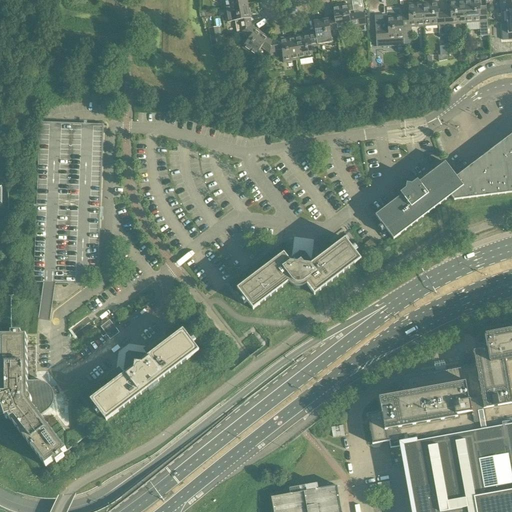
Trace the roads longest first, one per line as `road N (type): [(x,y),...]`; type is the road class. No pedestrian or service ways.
road 1 (motorway): [(409,293),(297,352),(114,497),(82,511)]
road 2 (secondary): [(183,499),(376,350),(511,284)]
road 3 (secondary): [(409,293),(130,511)]
road 4 (unknown): [(111,133),(63,112),(50,119),(43,315),(47,340),(56,343)]
road 5 (unclassified): [(283,150),(420,123),(454,105)]
road 6 (unclassified): [(283,150),(126,128)]
road 7 (unknown): [(193,249),(163,197),(151,129)]
